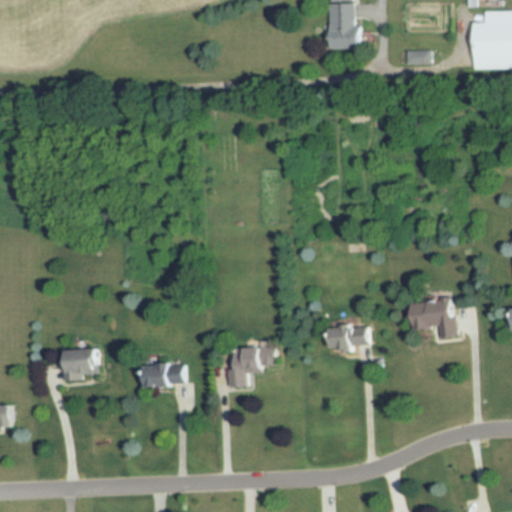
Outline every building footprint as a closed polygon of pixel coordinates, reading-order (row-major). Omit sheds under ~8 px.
[(365,48),(365,27),(357,27),(357,1),(332,1),(332,48),(365,48)] [(511,10),(487,10),(487,22),(476,22),(476,69),(511,68),(511,10)] [(410,64),(434,64),(434,50),(410,50),(410,64)] [(416,300),(417,330),(442,328),(442,337),(461,336),(459,298),(416,300)] [(374,347),(374,323),(341,323),(341,347),(374,347)] [(254,385),(253,373),(272,372),(272,364),(282,363),(281,345),(240,348),(241,368),(233,368),(234,386),(254,385)] [(105,375),(105,349),(70,348),(69,381),(85,381),(85,375),(105,375)] [(191,362),(148,364),(150,386),(192,384),(191,362)] [(0,427),(20,427),(20,401),(0,401),(0,427)]
